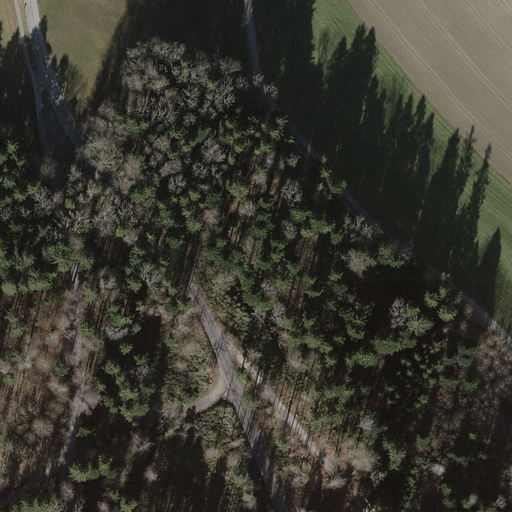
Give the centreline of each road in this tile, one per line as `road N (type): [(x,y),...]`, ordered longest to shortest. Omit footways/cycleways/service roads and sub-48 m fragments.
road 1 (unclassified): [(283,511),(201,306),(83,150),(61,108),(29,0)]
road 2 (track): [(249,0),(254,56),(276,125),(511,344)]
road 3 (track): [(52,162),(75,282),(74,406),(61,473),(66,511)]
road 4 (track): [(0,503),(121,418),(201,407),(231,380)]
road 5 (track): [(210,326),(368,511)]
